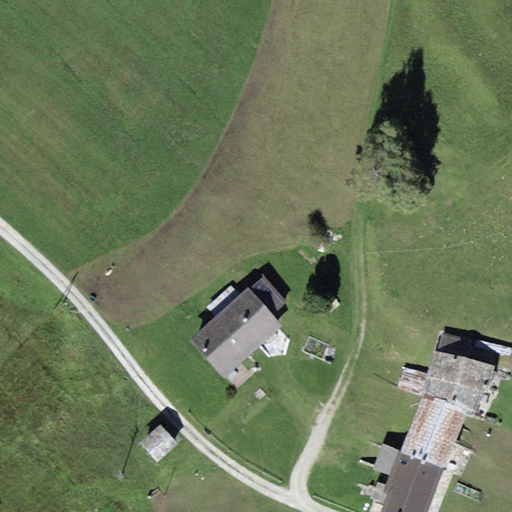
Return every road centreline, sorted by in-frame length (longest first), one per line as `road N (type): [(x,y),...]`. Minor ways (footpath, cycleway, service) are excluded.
road 1 (track): [(304,504),(302,475),(359,341),(361,227),(392,0)]
road 2 (track): [(0,227),(54,273),(210,445),(328,511)]
